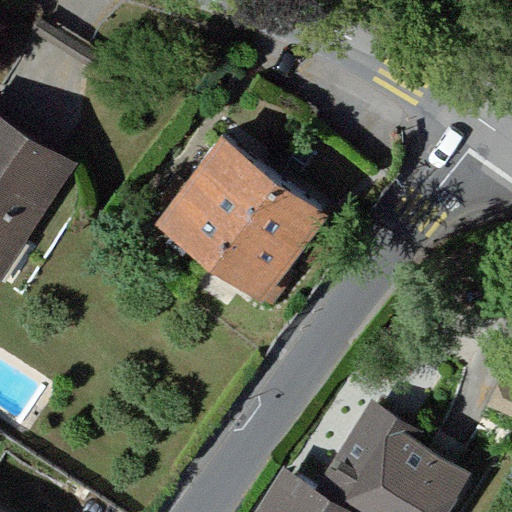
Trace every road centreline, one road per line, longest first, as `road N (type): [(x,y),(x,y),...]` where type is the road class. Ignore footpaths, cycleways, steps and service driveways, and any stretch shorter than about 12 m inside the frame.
road 1 (residential): [(202,511),(486,121)]
road 2 (tertiary): [(486,121),(410,69),(274,0)]
